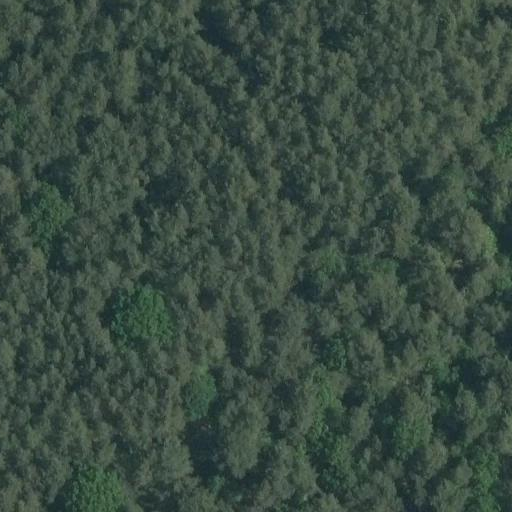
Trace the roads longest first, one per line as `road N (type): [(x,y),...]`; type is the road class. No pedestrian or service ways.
road 1 (track): [(344,305),(203,436),(78,511)]
road 2 (track): [(511,124),(439,188),(344,305)]
road 3 (track): [(500,511),(499,387)]
